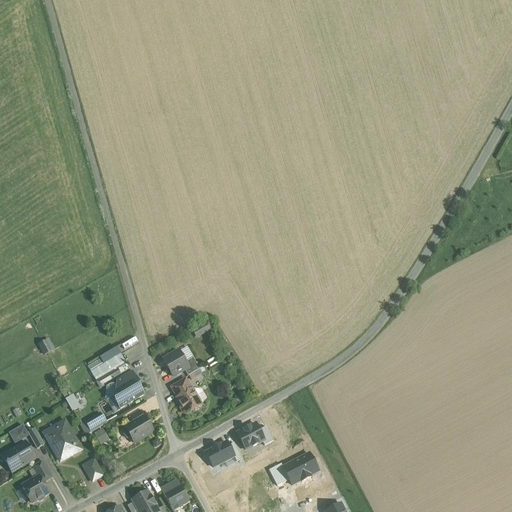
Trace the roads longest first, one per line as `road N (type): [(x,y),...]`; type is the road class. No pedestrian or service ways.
road 1 (unclassified): [(178,455),(363,343),(391,310),(511,107)]
road 2 (unclassified): [(178,455),(155,398),(48,0)]
